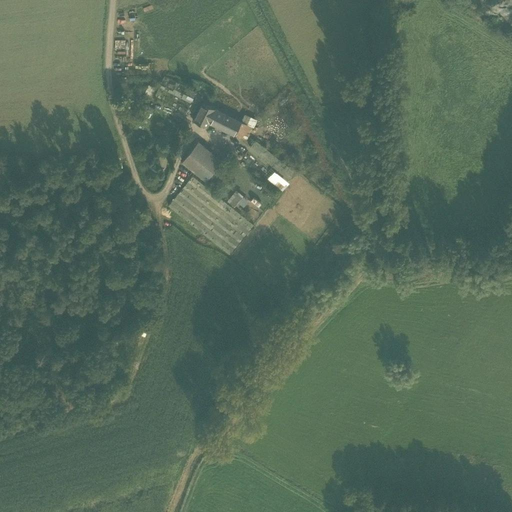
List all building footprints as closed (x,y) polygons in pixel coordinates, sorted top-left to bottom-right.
[(196,91),(164,75),(153,98),(185,114),(196,91)] [(216,108),(203,101),(194,120),(207,126),(209,121),(216,108)] [(209,121),(225,129),(231,116),(216,108),(209,121)] [(242,121),(231,116),(225,129),(235,134),(242,121)] [(252,127),(242,121),(235,134),(246,139),(252,127)] [(310,183),(255,139),(241,158),(296,201),(310,183)] [(182,161),(188,165),(204,145),(199,141),(182,161)] [(222,160),(204,145),(188,165),(206,180),(222,160)] [(254,224),(193,175),(169,206),(229,255),(254,224)] [(236,188),(227,199),(235,205),(244,194),(236,188)]
